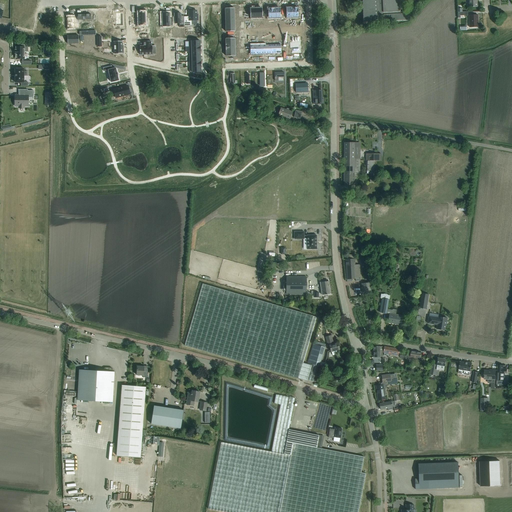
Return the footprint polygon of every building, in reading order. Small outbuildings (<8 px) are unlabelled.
[(361,0),(363,22),(373,22),(373,23),(374,23),(374,22),(383,21),(410,20),(410,11),(399,11),(399,8),(402,8),(401,0),(361,0)] [(189,17),(184,17),(184,25),(191,25),(191,24),(197,24),(197,20),(198,20),(198,14),(197,14),(197,11),(189,11),(189,17)] [(75,17),(67,17),(67,28),(75,28),(75,20),(77,20),(90,19),(90,13),(77,14),(77,18),(75,18),(75,17)] [(116,17),(111,17),(111,29),(116,29),(116,26),(123,26),(123,13),(116,13),(116,17)] [(180,13),(174,13),(174,23),(180,23),(180,28),(184,28),(184,25),(184,17),(184,16),(180,16),(180,13)] [(104,14),(98,14),(99,29),(107,28),(107,22),(104,22),(104,14)] [(156,14),(150,14),(151,25),(156,25),(156,27),(160,27),(160,21),(156,21),(156,14)] [(169,14),(162,14),(162,26),(172,25),(172,21),(169,21),(169,14)] [(476,15),(471,15),(470,15),(470,27),(478,27),(478,23),(477,23),(476,15)] [(78,35),(67,36),(67,44),(78,43),(78,35)] [(122,41),(114,41),(114,54),(123,53),(123,46),(122,46),(122,41)] [(152,54),(152,46),(151,46),(151,41),(144,41),(144,46),(140,46),(140,55),(152,54)] [(28,52),(28,47),(25,47),(25,44),(24,44),(18,44),(18,47),(16,47),(16,50),(15,50),(15,54),(16,54),(16,59),(24,59),(24,52),(28,52)] [(112,66),(103,68),(104,71),(108,70),(111,82),(118,80),(117,76),(117,75),(117,73),(117,72),(115,68),(112,69),(112,66)] [(77,68),(69,69),(69,78),(75,78),(75,81),(84,80),(83,76),(78,77),(77,68)] [(24,69),(15,69),(15,74),(15,77),(15,83),(21,82),(21,86),(28,86),(28,82),(24,82),(24,76),(27,76),(27,71),(24,71),(24,69)] [(284,72),(274,72),(275,81),(277,80),(277,77),(284,77),(284,72)] [(307,83),(295,84),(296,93),(308,92),(307,83)] [(128,86),(115,89),(118,97),(130,94),(128,86)] [(19,97),(15,97),(15,103),(15,105),(15,106),(18,106),(19,106),(28,106),(28,99),(28,98),(33,98),(33,99),(33,91),(28,90),(28,89),(25,89),(18,89),(18,90),(19,90),(19,95),(19,97)] [(316,91),(313,91),(314,104),(324,104),(323,98),(322,99),(322,90),(316,90),(316,91)] [(293,112),(280,107),(278,115),(290,119),(293,112)] [(359,142),(344,142),(344,159),(360,159),(360,155),(359,155),(359,142)] [(360,159),(344,159),(344,185),(354,185),(354,174),(360,174),(360,159)] [(374,174),(375,161),(365,160),(365,174),(374,174)] [(304,231),(294,232),(294,239),(304,239),(307,239),(307,249),(317,249),(316,235),(307,235),(304,235),(304,231)] [(354,259),(350,259),(345,259),(347,281),(352,281),(351,279),(356,279),(356,281),(361,280),(359,264),(355,265),(354,259)] [(306,277),(286,276),(286,294),(306,295),(306,277)] [(329,281),(324,282),(320,282),(322,295),(331,294),(329,281)] [(371,292),(369,282),(363,283),(364,285),(360,286),(361,293),(371,292)] [(302,363),(316,317),(203,284),(185,345),(306,381),(307,379),(313,381),(318,365),(312,364),(311,366),(302,363)] [(429,294),(421,293),(419,308),(426,309),(429,294)] [(389,300),(382,298),(380,312),(389,314),(389,318),(388,323),(395,324),(395,323),(397,323),(397,324),(401,325),(403,316),(395,315),(396,310),(392,309),(392,310),(387,309),(389,300)] [(437,325),(436,329),(445,330),(447,318),(438,316),(438,318),(428,316),(427,323),(437,325)] [(331,335),(326,337),(328,344),(329,344),(330,345),(329,345),(331,352),(332,351),(332,352),(335,351),(339,349),(338,343),(333,344),(333,343),(331,335)] [(326,344),(322,343),(318,342),(317,345),(313,344),(307,362),(312,364),(318,365),(319,366),(326,344)] [(382,351),(382,346),(379,346),(374,346),(374,357),(379,357),(382,357),(382,351)] [(390,355),(398,356),(399,349),(384,347),(383,352),(384,353),(384,355),(390,357),(390,355)] [(420,358),(421,353),(408,351),(407,359),(414,360),(414,357),(420,358)] [(432,363),(430,374),(435,375),(436,370),(439,370),(443,371),(444,366),(444,364),(445,359),(438,358),(437,364),(433,364),(432,363)] [(459,369),(458,374),(462,375),(468,375),(468,371),(471,371),(471,368),(472,363),(468,362),(468,363),(460,362),(459,366),(459,369)] [(507,373),(507,369),(503,369),(503,365),(498,365),(498,370),(497,380),(504,381),(504,378),(504,373),(507,373)] [(143,377),(147,378),(148,370),(144,370),(144,367),(137,366),(137,375),(143,375),(143,377)] [(79,369),(79,374),(77,400),(113,402),(114,371),(113,371),(113,370),(113,369),(111,368),(105,367),(104,368),(103,369),(103,371),(79,369)] [(495,384),(495,375),(496,370),(492,370),(492,371),(485,370),(484,379),(493,380),(492,383),(495,384)] [(390,374),(387,375),(382,375),(382,382),(382,383),(380,385),(380,386),(376,386),(378,400),(385,399),(384,395),(386,395),(385,389),(387,385),(398,384),(397,380),(390,381),(390,374)] [(140,457),(142,430),(146,387),(122,385),(116,456),(140,457)] [(188,392),(187,397),(186,404),(191,405),(192,401),(198,402),(200,392),(192,391),(192,393),(188,392)] [(221,442),(208,509),(223,511),(358,511),(366,473),(361,472),(364,457),(317,448),(286,442),(289,429),(295,398),(276,394),(274,403),(280,404),(271,452),(221,442)] [(184,410),(154,406),(151,423),(181,428),(184,410)] [(329,429),(329,434),(328,437),(334,438),(334,437),(340,438),(341,438),(342,434),(341,434),(342,428),(335,427),(335,430),(333,429),(333,430),(329,429)] [(289,429),(286,442),(317,448),(319,435),(289,429)] [(162,448),(163,434),(150,433),(149,448),(162,448)] [(494,459),(474,460),(475,485),(495,484),(494,459)] [(458,461),(418,462),(419,477),(414,478),(415,488),(459,487),(458,461)]
